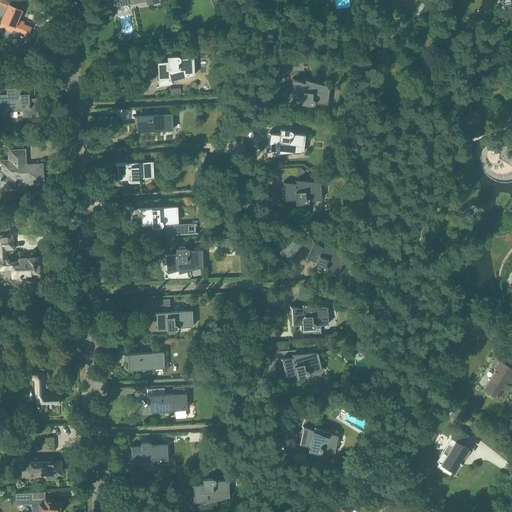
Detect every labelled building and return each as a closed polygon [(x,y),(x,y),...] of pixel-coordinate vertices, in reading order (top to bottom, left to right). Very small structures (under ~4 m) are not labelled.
[(1,21),(2,21),(0,25),(0,26),(27,38),(31,28),(23,24),(24,22),(18,20),(23,10),(19,8),(21,1),(18,0),(0,0),(0,6),(6,9),(1,21)] [(192,59),(193,59),(193,58),(181,58),(181,57),(180,56),(179,56),(178,56),(178,55),(168,56),(168,61),(159,61),(160,71),(156,72),(159,86),(157,86),(157,87),(173,84),(172,80),(193,75),(192,75),(192,59)] [(303,61),(303,60),(282,61),(282,70),(299,70),(299,61),(303,61)] [(315,104),(315,103),(315,102),(324,104),(324,103),(323,103),(327,87),(328,87),(329,86),(304,79),(306,80),(306,83),(292,78),(292,79),(293,80),(291,86),(295,88),(293,98),(302,99),(302,104),(312,105),(313,105),(314,104),(315,104)] [(0,112),(23,111),(23,117),(39,116),(38,97),(35,98),(35,86),(19,86),(19,88),(7,88),(7,94),(0,94),(0,112)] [(135,116),(135,124),(138,124),(139,131),(159,130),(172,130),(172,129),(171,129),(170,114),(171,114),(170,114),(170,109),(162,109),(162,114),(133,115),(133,117),(135,116)] [(304,135),(304,134),(294,133),(294,132),(293,131),(292,131),(292,130),(291,130),(281,128),(280,133),(271,132),(270,142),(266,143),(267,156),(265,157),(265,158),(281,157),(281,153),(302,152),(302,151),(304,135)] [(32,135),(23,135),(24,144),(33,144),(32,135)] [(1,178),(0,178),(0,189),(15,189),(14,183),(22,182),(22,184),(43,183),(42,164),(26,165),(25,150),(10,151),(11,159),(1,160),(2,178),(1,178)] [(115,172),(119,171),(119,179),(128,179),(129,179),(129,180),(130,181),(131,181),(132,181),(140,181),(140,178),(152,177),(151,177),(151,162),(152,162),(152,161),(113,163),(113,164),(115,164),(115,172)] [(289,176),(302,178),(304,167),(290,167),(289,176)] [(296,199),(296,204),(307,204),(307,203),(308,203),(309,202),(309,201),(309,200),(320,200),(320,199),(319,199),(319,183),(320,183),(320,182),(294,179),(294,180),(297,180),(296,183),(282,181),(282,182),(284,182),(283,189),(287,189),(287,199),(296,199)] [(163,225),(163,224),(164,224),(164,223),(166,223),(166,236),(196,234),(196,223),(174,225),(174,223),(177,223),(177,222),(176,222),(175,208),(176,208),(176,207),(138,209),(138,210),(139,210),(140,217),(143,217),(144,225),(153,224),(153,227),(161,227),(161,226),(162,226),(163,226),(163,225)] [(295,234),(280,252),(289,260),(304,242),(295,234)] [(0,236),(0,270),(12,269),(12,278),(22,278),(22,276),(42,275),(41,258),(20,259),(20,261),(7,262),(6,249),(14,249),(13,236),(0,236)] [(221,247),(235,246),(235,238),(221,239),(221,247)] [(316,261),(314,266),(324,270),(325,270),(326,270),(327,269),(328,268),(338,273),(338,272),(337,272),(344,257),(345,256),(323,242),(323,243),(325,245),(324,247),(312,239),(311,240),(313,241),(309,246),(312,248),(308,258),(316,261)] [(168,277),(165,277),(165,278),(190,278),(190,277),(189,277),(187,271),(202,267),(202,266),(201,266),(200,250),(201,250),(190,250),(189,249),(189,248),(188,248),(187,248),(176,248),(177,253),(168,254),(168,264),(165,265),(166,271),(165,272),(165,273),(167,272),(168,277)] [(289,306),(289,307),(291,307),(290,314),(293,314),(294,324),(303,324),(303,329),(304,332),(314,332),(314,333),(321,333),(321,325),(327,325),(327,324),(326,308),(327,308),(326,307),(301,304),(301,305),(304,305),(303,307),(289,306)] [(190,311),(191,311),(191,310),(171,311),(170,305),(154,305),(155,312),(153,312),(153,313),(155,313),(155,321),(158,321),(159,328),(168,328),(168,331),(176,330),(177,330),(178,329),(178,328),(179,328),(179,327),(192,327),(192,326),(191,326),(190,311)] [(310,374),(310,373),(310,372),(311,372),(312,374),(316,375),(319,375),(323,372),(324,369),(323,365),(321,362),(317,360),(316,353),(317,353),(304,353),(304,349),(279,350),(280,366),(285,365),(287,375),(296,373),(297,378),(307,376),(308,375),(309,375),(309,374),(310,374)] [(125,355),(125,362),(130,362),(130,370),(152,369),(152,368),(163,368),(163,367),(162,367),(162,353),(163,353),(163,352),(123,354),(123,355),(125,355)] [(493,365),(498,368),(485,389),(502,399),(511,383),(511,368),(497,359),(493,365)] [(37,410),(38,411),(40,411),(41,411),(42,410),(42,409),(42,408),(42,405),(59,404),(60,391),(56,390),(52,390),(49,389),(47,386),(45,383),(45,381),(48,380),(49,379),(49,377),(48,374),(46,370),(44,369),(42,368),(39,368),(37,368),(34,369),(32,371),(31,373),(30,376),(30,378),(30,380),(31,381),(32,382),(36,384),(37,410)] [(268,402),(279,402),(280,392),(269,391),(268,402)] [(174,394),(147,396),(147,397),(148,397),(149,404),(152,404),(153,412),(175,410),(186,409),(185,409),(184,394),(185,394),(185,393),(184,393),(184,394),(174,394)] [(310,446),(309,451),(319,453),(319,452),(320,453),(321,452),(322,452),(322,451),(323,451),(323,450),(333,453),(334,452),(333,452),(336,436),(337,436),(337,435),(321,429),(322,425),(306,418),(300,432),(304,434),(301,444),(310,446)] [(49,435),(49,437),(60,436),(59,420),(41,421),(41,419),(34,420),(34,421),(32,421),(33,430),(38,429),(38,431),(44,431),(44,435),(49,435)] [(451,439),(437,461),(455,473),(469,449),(462,445),(468,435),(457,428),(450,438),(451,439)] [(165,445),(166,445),(166,444),(153,445),(153,444),(152,444),(152,443),(151,443),(150,442),(149,442),(142,442),(142,445),(133,446),(133,453),(130,454),(130,461),(128,461),(128,462),(143,462),(143,464),(151,463),(151,461),(167,460),(167,459),(166,459),(165,445)] [(285,467),(298,466),(297,454),(285,454),(285,467)] [(42,471),(42,474),(47,474),(47,478),(56,477),(55,473),(61,473),(61,461),(54,461),(54,457),(41,457),(24,457),(25,471),(42,471)] [(226,481),(227,481),(227,480),(216,481),(216,480),(216,479),(215,479),(215,478),(214,478),(213,478),(203,478),(203,483),(194,484),(195,494),(189,495),(192,511),(193,511),(218,506),(217,500),(229,498),(228,497),(227,497),(226,481)] [(62,511),(63,511),(63,509),(64,509),(64,504),(63,504),(62,501),(54,501),(54,498),(33,499),(33,493),(16,493),(16,505),(33,504),(33,511),(62,511)] [(408,511),(394,502),(388,511),(387,511),(408,511)]
